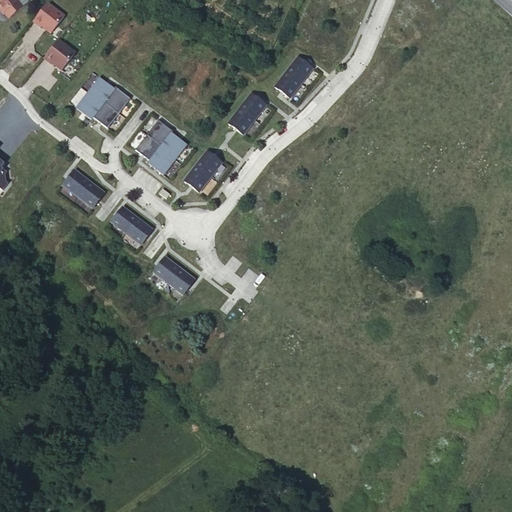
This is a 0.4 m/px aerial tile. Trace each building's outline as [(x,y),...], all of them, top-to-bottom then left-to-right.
[(17,1),(19,0),(18,0),(0,0),(0,10),(2,14),(4,13),(9,18),(22,7),(17,1)] [(47,4),(33,22),(40,27),(41,26),(51,34),(64,17),(47,4)] [(75,54),(58,41),(44,58),(51,64),(52,63),(62,71),(75,54)] [(298,58),(286,73),(301,84),(313,69),(298,58)] [(286,73),(275,88),(290,99),(301,84),(286,73)] [(99,79),(87,94),(102,105),(104,103),(114,90),(99,79)] [(114,90),(104,103),(119,115),(130,100),(115,88),(114,90)] [(87,94),(76,108),(91,120),(92,118),(102,105),(87,94)] [(266,106),(251,95),(239,110),(254,121),(266,106)] [(119,115),(104,103),(102,105),(92,118),(107,129),(119,115)] [(239,110),(228,124),(243,136),(254,121),(239,110)] [(158,121),(146,136),(162,147),(171,134),(173,133),(158,121)] [(186,146),(171,134),(162,147),(160,149),(175,161),(186,146)] [(146,136),(135,151),(150,162),(160,149),(162,147),(146,136)] [(0,146),(0,189),(2,191),(8,184),(6,182),(5,175),(7,172),(1,168),(4,164),(0,160),(0,146)] [(160,149),(150,162),(148,164),(163,176),(175,161),(160,149)] [(207,152),(195,167),(210,178),(222,164),(207,152)] [(195,167),(184,182),(199,193),(210,178),(195,167)] [(74,171),(63,186),(78,197),(89,182),(74,171)] [(104,194),(89,182),(78,197),(93,209),(104,194)] [(162,189),(159,194),(166,200),(170,195),(162,189)] [(122,208),(111,223),(126,234),(137,219),(122,208)] [(152,231),(137,219),(126,234),(141,246),(152,231)] [(165,258),(153,273),(168,284),(180,269),(165,258)] [(195,281),(180,269),(168,284),(183,296),(195,281)]
